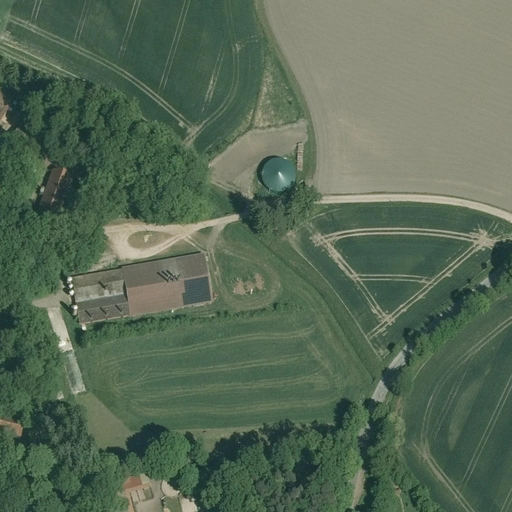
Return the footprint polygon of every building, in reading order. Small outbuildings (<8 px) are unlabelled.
[(19,102),(0,89),(0,129),(0,130),(19,102)] [(264,176),(264,181),(267,186),(271,190),(276,192),(282,193),(288,192),(292,189),(296,184),(298,179),(298,173),(296,168),(293,163),(288,160),(282,159),(277,159),(271,161),(267,165),(265,170),(264,176)] [(74,179),(53,171),(35,221),(53,230),(74,179)] [(213,303),(205,254),(122,267),(122,270),(72,278),(79,324),(213,303)] [(125,480),(129,494),(152,488),(148,474),(125,480)]
